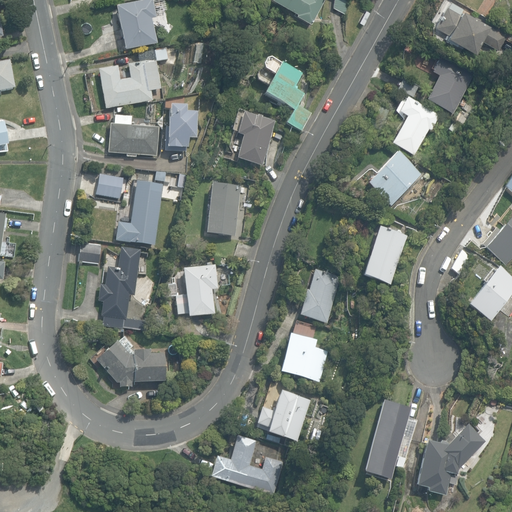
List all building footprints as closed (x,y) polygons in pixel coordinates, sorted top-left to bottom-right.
[(144,0),(114,6),(123,50),(155,43),(150,19),(155,18),(150,0),(144,0)] [(294,14),(310,23),(322,0),(270,0),(295,13),(294,14)] [(334,0),(333,8),(345,14),(346,0),(334,0)] [(456,43),(472,52),(479,41),(497,51),(505,37),(484,26),(475,21),(460,12),(459,14),(445,6),(433,28),(446,35),(444,38),(455,45),(456,43)] [(117,66),(97,70),(104,109),(151,101),(149,91),(159,89),(155,62),(168,59),(166,47),(136,52),(138,62),(126,64),(128,78),(119,80),(117,66)] [(425,100),(451,114),(473,73),(439,56),(430,73),(437,76),(425,100)] [(0,90),(14,88),(8,60),(0,61),(0,90)] [(285,123),(299,131),(309,113),(296,106),(302,94),(291,89),(298,75),(278,64),(261,94),(292,111),(285,123)] [(396,90),(412,98),(417,87),(402,79),(396,90)] [(390,143),(412,156),(427,130),(430,131),(439,117),(405,98),(396,113),(404,118),(390,143)] [(194,140),(195,112),(184,112),(184,106),(168,105),(168,119),(165,119),(164,152),(184,153),(184,148),(186,148),(186,140),(194,140)] [(375,128),(378,130),(387,112),(378,108),(377,114),(374,117),(373,120),(371,123),(371,124),(371,126),(372,126),(374,128),(375,128)] [(234,158),(261,166),(274,121),(242,112),(235,134),(241,136),(234,158)] [(130,116),(113,116),(113,124),(130,124),(130,116)] [(158,128),(109,124),(107,153),(156,157),(158,128)] [(365,184),(389,206),(419,175),(395,152),(365,184)] [(98,172),(93,195),(118,200),(122,177),(98,172)] [(164,180),(165,173),(154,172),(154,179),(164,180)] [(114,241),(153,246),(161,186),(136,182),(130,223),(117,221),(114,241)] [(204,234),(233,237),(239,186),(209,183),(204,234)] [(504,266),(511,256),(511,212),(497,230),(494,227),(479,244),(504,266)] [(0,252),(3,229),(21,232),(23,219),(4,216),(4,215),(0,214),(0,252)] [(361,275),(389,285),(407,236),(378,226),(361,275)] [(77,262),(98,264),(100,244),(79,242),(77,262)] [(140,251),(119,247),(116,268),(106,266),(103,285),(98,284),(96,301),(102,302),(99,316),(102,317),(101,326),(121,329),(121,328),(146,331),(147,323),(126,319),(129,297),(133,297),(140,251)] [(451,268),(460,274),(472,256),(461,250),(451,268)] [(180,268),(186,317),(213,313),(211,289),(217,289),(214,264),(180,268)] [(467,304),(489,321),(511,290),(511,278),(495,266),(467,304)] [(298,315),(326,323),(340,277),(314,269),(307,290),(306,289),(298,315)] [(160,326),(163,315),(154,313),(152,324),(160,326)] [(277,372),(318,384),(328,352),(313,348),(315,341),(288,333),(277,372)] [(118,380),(118,387),(130,387),(130,383),(134,382),(163,381),(162,353),(148,354),(148,349),(131,350),(129,348),(132,346),(123,336),(117,342),(116,340),(94,359),(115,383),(118,380)] [(265,432),(294,442),(308,401),(278,391),(271,411),(260,407),(255,423),(266,427),(265,432)] [(362,472),(390,480),(394,466),(402,468),(416,420),(407,417),(409,407),(382,399),(362,472)] [(426,491),(444,495),(449,473),(455,474),(457,468),(484,441),(467,423),(445,445),(444,444),(445,442),(439,440),(438,443),(425,440),(415,485),(427,487),(426,491)] [(254,442),(234,436),(227,459),(214,455),(208,476),(273,495),(282,462),(264,457),(260,470),(247,466),(254,442)]
